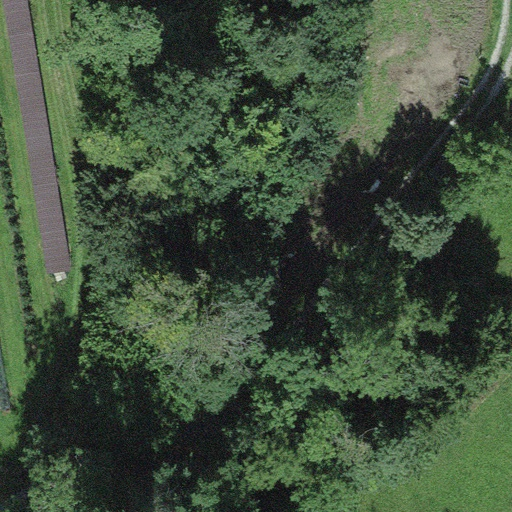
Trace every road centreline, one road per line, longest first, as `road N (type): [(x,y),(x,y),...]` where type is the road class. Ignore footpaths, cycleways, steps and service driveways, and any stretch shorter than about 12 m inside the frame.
road 1 (track): [(29,511),(121,464),(214,400),(492,92),(511,45)]
road 2 (track): [(0,501),(96,355),(55,0)]
